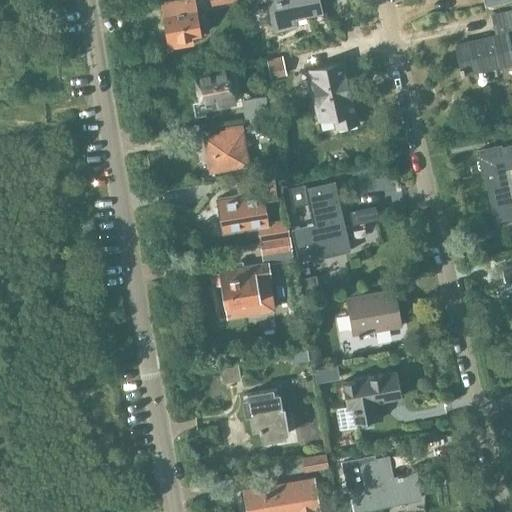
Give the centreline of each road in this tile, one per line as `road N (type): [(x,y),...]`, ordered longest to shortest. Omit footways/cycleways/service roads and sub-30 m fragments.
road 1 (residential): [(496,511),(380,0)]
road 2 (residential): [(88,0),(174,511)]
